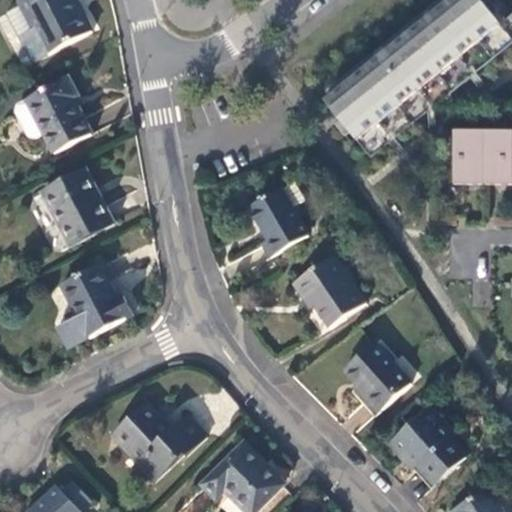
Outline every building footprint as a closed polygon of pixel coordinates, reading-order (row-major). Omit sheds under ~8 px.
[(20,0),(36,29),(22,37),(36,63),(92,34),(73,0),(20,0)] [(452,0),(327,101),(359,140),(501,24),(481,0),(452,0)] [(511,41),(511,37),(501,24),(359,140),(371,155),(511,41)] [(47,135),(57,154),(94,135),(75,100),(78,98),(69,79),(29,101),(47,135)] [(32,137),(39,139),(47,135),(29,101),(29,100),(20,105),(18,112),(32,137)] [(455,180),(485,180),(485,131),(455,131),(455,180)] [(485,180),(511,180),(511,131),(485,131),(485,180)] [(86,172),(44,195),(72,246),(117,224),(106,204),(104,205),(86,172)] [(295,179),(250,205),(268,236),(262,240),(272,257),(309,234),(293,206),(306,198),(295,179)] [(367,305),(337,257),(296,283),(307,299),(311,297),(331,328),(367,305)] [(69,349),(91,338),(135,315),(125,297),(120,300),(101,266),(64,286),(81,319),(59,330),(69,349)] [(382,340),(346,371),(369,396),(364,402),(378,418),(414,387),(395,365),(400,361),(382,340)] [(163,422),(147,404),(115,434),(159,481),(187,456),(188,458),(206,440),(188,419),(170,436),(159,425),(163,422)] [(392,445),(405,460),(411,455),(424,469),(438,486),(467,462),(447,438),(452,434),(431,410),(392,445)] [(262,459),(246,443),(203,485),(218,502),(227,493),(246,511),(260,511),(285,488),(260,460),(262,459)] [(411,455),(405,460),(418,475),(424,469),(411,455)] [(92,503),(72,481),(63,490),(59,486),(30,511),(82,511),(83,511),(92,503)] [(454,511),(501,511),(490,492),(454,511)]
